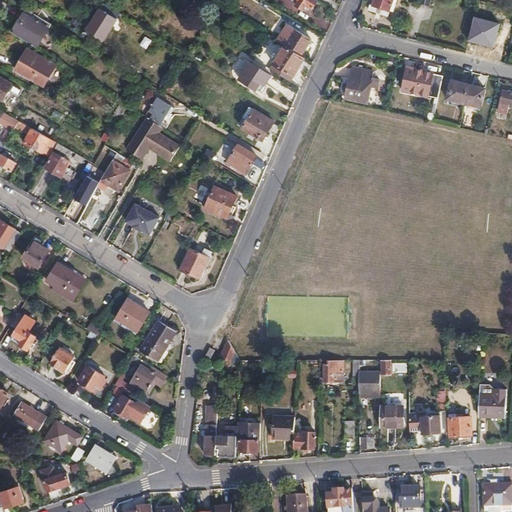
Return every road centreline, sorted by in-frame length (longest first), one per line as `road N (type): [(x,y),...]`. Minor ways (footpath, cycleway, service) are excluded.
road 1 (residential): [(511,455),(169,480)]
road 2 (residential): [(212,322),(344,34)]
road 3 (residential): [(0,192),(212,322)]
road 4 (residential): [(0,362),(156,459),(169,480)]
road 5 (residential): [(344,34),(511,72)]
road 6 (residential): [(212,322),(194,359),(169,480)]
